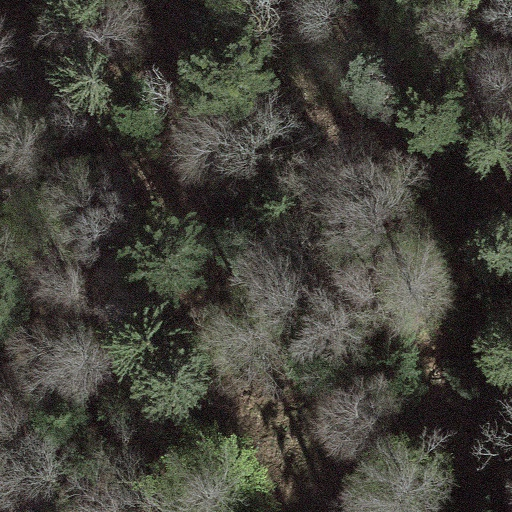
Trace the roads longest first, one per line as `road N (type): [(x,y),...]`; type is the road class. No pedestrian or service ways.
road 1 (track): [(319,511),(368,474),(511,405)]
road 2 (trunk): [(462,511),(511,354)]
